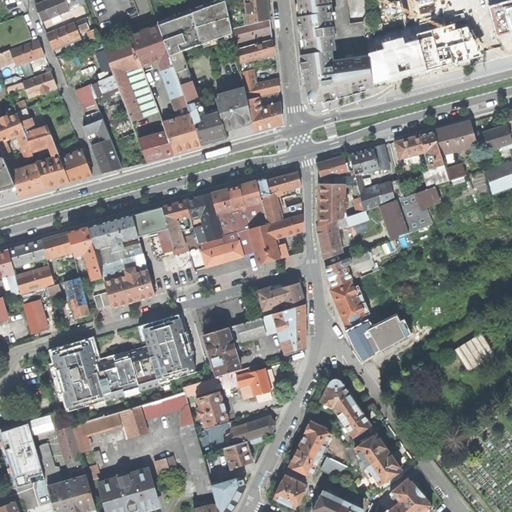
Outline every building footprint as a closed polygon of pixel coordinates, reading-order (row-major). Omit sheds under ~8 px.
[(46,0),(35,5),(40,18),(42,21),(69,10),(66,3),(73,0),(46,0)] [(128,30),(128,29),(117,0),(89,0),(104,39),(128,30)] [(134,0),(117,0),(128,29),(130,28),(127,20),(140,15),(134,0)] [(225,0),(226,2),(233,34),(236,50),(272,40),(270,28),(267,4),(266,0),(225,0)] [(306,54),(309,54),(327,51),(335,50),(333,34),(335,34),(332,11),(329,12),(327,0),(298,0),(301,24),(298,24),(299,32),(303,32),(303,36),(306,54)] [(511,0),(489,7),(496,36),(510,31),(511,37),(511,0)] [(159,27),(170,57),(183,52),(193,49),(217,40),(233,34),(226,2),(159,27)] [(84,18),(74,23),(78,32),(88,28),(84,18)] [(78,32),(74,23),(47,34),(51,45),(53,50),(80,39),(78,32)] [(369,56),(374,85),(483,57),(480,53),(485,51),(479,38),(477,39),(473,30),(470,30),(468,26),(457,29),(455,24),(417,35),(419,41),(405,45),(403,38),(383,43),(384,50),(369,54),(369,56)] [(161,60),(170,57),(159,27),(131,37),(133,41),(142,67),(150,64),(161,60)] [(96,29),(89,32),(93,43),(100,40),(96,29)] [(38,40),(10,51),(15,62),(16,67),(44,56),(42,49),(38,40)] [(236,50),(239,64),(248,62),(274,55),(273,47),(272,40),(236,50)] [(114,76),(142,67),(133,41),(105,52),(114,76)] [(0,67),(15,62),(10,51),(10,50),(0,53),(0,67)] [(348,93),(374,85),(372,75),(370,61),(369,56),(329,62),(327,51),(309,54),(310,59),(310,62),(304,63),(309,98),(313,103),(348,93)] [(191,116),(192,118),(193,117),(205,114),(192,76),(183,52),(170,57),(173,66),(178,81),(184,96),(188,107),(191,116)] [(173,66),(170,57),(161,60),(162,70),(173,66)] [(242,72),(250,70),(248,64),(248,62),(239,64),(242,73),(242,72)] [(178,81),(173,66),(162,70),(167,85),(178,81)] [(159,111),(142,67),(114,76),(115,80),(121,95),(124,102),(131,121),(131,122),(143,118),(142,117),(159,111)] [(242,72),(245,87),(255,85),(253,69),(250,70),(242,72)] [(51,72),(23,82),(25,88),(29,98),(57,87),(55,83),(51,72)] [(16,77),(4,82),(7,88),(19,84),(16,77)] [(121,95),(115,80),(109,82),(108,79),(90,85),(95,99),(105,95),(107,101),(121,95)] [(184,96),(178,81),(167,85),(177,111),(180,110),(188,107),(184,96)] [(277,81),(255,85),(245,87),(248,98),(278,92),(278,86),(277,81)] [(9,94),(25,88),(23,82),(19,84),(7,88),(9,94)] [(85,117),(100,111),(95,99),(90,85),(76,91),(85,117)] [(217,103),(219,110),(220,110),(225,129),(240,125),(252,122),(251,114),(247,100),(245,89),(218,97),(219,100),(217,103)] [(247,100),(251,114),(262,111),(258,98),(247,100)] [(17,112),(28,108),(25,101),(14,105),(17,112)] [(115,127),(131,121),(124,102),(108,108),(115,127)] [(280,106),(262,111),(251,114),(252,122),(254,131),(267,127),(282,123),(280,106)] [(191,116),(188,107),(180,110),(183,118),(191,116)] [(205,114),(193,117),(203,146),(215,142),(228,139),(225,129),(220,110),(219,110),(205,114)] [(47,124),(55,121),(51,111),(43,114),(47,124)] [(103,120),(100,111),(85,117),(89,125),(94,123),(103,120)] [(22,147),(29,144),(25,133),(20,122),(17,115),(7,119),(1,122),(0,121),(0,151),(2,155),(9,152),(10,152),(6,141),(11,139),(17,136),(22,147)] [(192,118),(191,116),(183,118),(163,124),(167,133),(174,154),(189,150),(203,146),(193,117),(192,118)] [(25,133),(35,130),(31,118),(20,122),(25,133)] [(103,120),(94,123),(99,137),(102,143),(111,140),(103,120)] [(131,122),(131,121),(115,127),(117,132),(133,126),(131,122)] [(452,127),(435,131),(442,154),(478,144),(471,122),(452,127)] [(99,137),(94,123),(89,125),(84,127),(87,135),(89,141),(95,139),(99,137)] [(48,145),(55,143),(48,126),(35,130),(25,133),(32,150),(48,145)] [(511,149),(511,163),(487,172),(493,193),(511,185),(511,138),(508,126),(497,130),(484,134),(490,151),(511,145),(511,149)] [(409,139),(395,142),(399,158),(400,159),(402,164),(405,163),(404,158),(419,154),(425,176),(401,185),(405,198),(435,187),(450,182),(446,169),(442,154),(435,131),(409,139)] [(119,139),(122,148),(125,155),(129,166),(138,164),(146,161),(139,141),(137,137),(135,133),(119,139)] [(137,137),(139,141),(156,136),(155,133),(149,134),(148,134),(137,137)] [(167,133),(156,136),(164,157),(174,154),(167,133)] [(164,157),(156,136),(139,141),(146,161),(155,159),(164,157)] [(123,168),(111,140),(102,143),(92,147),(102,174),(112,171),(123,168)] [(53,158),(60,156),(55,143),(48,145),(53,158)] [(24,154),(32,151),(29,144),(22,147),(21,148),(24,154)] [(360,152),(350,155),(358,186),(360,193),(361,197),(365,212),(405,198),(401,185),(400,179),(365,191),(364,186),(365,185),(361,175),(390,167),(385,145),(360,152)] [(35,158),(32,151),(24,154),(27,162),(35,158)] [(12,159),(9,152),(2,155),(3,159),(5,162),(12,159)] [(81,180),(92,177),(83,152),(61,160),(70,183),(81,180)] [(333,176),(334,186),(345,186),(352,186),(358,186),(350,155),(334,159),(325,162),(318,164),(322,179),(333,176)] [(41,162),(52,188),(61,185),(70,183),(61,160),(60,156),(53,158),(41,162)] [(3,159),(0,159),(0,190),(15,186),(9,172),(5,162),(3,159)] [(16,170),(12,159),(5,162),(9,172),(16,170)] [(46,190),(52,188),(41,162),(36,163),(37,165),(46,190)] [(463,164),(446,169),(450,182),(453,180),(466,176),(463,164)] [(17,172),(16,170),(9,172),(15,186),(20,197),(33,193),(46,190),(37,165),(17,172)] [(266,178),(257,181),(268,224),(303,213),(303,204),(280,210),(278,199),(288,196),(288,194),(292,193),(292,195),(297,193),(297,196),(303,196),(302,188),(298,172),(280,177),(267,181),(266,178)] [(471,174),(466,176),(453,180),(457,195),(476,190),(471,174)] [(240,186),(211,194),(223,237),(230,234),(248,229),(268,224),(257,181),(240,186)] [(320,206),(319,227),(336,221),(340,220),(347,218),(344,212),(344,209),(347,209),(347,200),(350,200),(350,198),(345,198),(345,186),(334,186),(320,186),(320,206)] [(340,220),(344,229),(348,228),(357,251),(347,255),(348,258),(391,241),(408,235),(433,225),(426,207),(440,202),(435,187),(405,198),(365,212),(358,214),(347,218),(340,220)] [(193,199),(186,200),(191,217),(195,234),(198,244),(223,237),(211,194),(193,199)] [(358,214),(365,212),(361,197),(354,199),(358,214)] [(179,202),(162,207),(174,250),(185,247),(183,238),(188,236),(187,231),(191,230),(187,218),(191,217),(186,200),(179,202)] [(146,211),(133,215),(138,232),(160,226),(166,247),(167,246),(168,252),(173,251),(174,250),(162,207),(146,211)] [(96,225),(88,227),(103,277),(107,292),(111,305),(112,308),(156,295),(155,294),(152,282),(132,215),(96,225)] [(303,215),(250,230),(259,264),(266,262),(288,256),(285,247),(278,249),(275,238),(303,230),(303,223),(303,215)] [(323,260),(343,252),(336,221),(319,227),(317,228),(321,247),(323,260)] [(73,231),(69,233),(74,251),(76,257),(85,254),(92,280),(103,277),(88,227),(73,231)] [(254,252),(248,229),(230,234),(232,240),(238,239),(239,242),(203,252),(207,266),(226,261),(243,256),(243,255),(254,252)] [(47,239),(43,240),(48,257),(48,258),(74,251),(69,233),(47,239)] [(195,234),(190,235),(192,245),(198,244),(195,234)] [(399,261),(415,254),(408,235),(391,241),(392,242),(377,248),(384,266),(398,260),(399,261)] [(24,246),(9,250),(13,266),(48,257),(43,240),(24,246)] [(188,246),(185,247),(174,250),(173,251),(180,273),(152,282),(155,294),(198,282),(188,246)] [(0,280),(5,280),(4,276),(11,274),(15,288),(12,289),(14,294),(21,292),(16,277),(13,266),(9,250),(0,252),(0,280)] [(333,288),(351,280),(347,265),(368,257),(367,252),(325,267),(329,278),(333,288)] [(50,267),(16,277),(21,292),(21,293),(55,284),(50,267)] [(370,298),(389,289),(380,269),(362,277),(370,298)] [(83,316),(90,314),(80,278),(66,282),(75,318),(83,316)] [(336,304),(348,332),(368,322),(361,304),(364,302),(361,295),(358,297),(351,281),(330,290),(336,304)] [(284,304),(286,310),(305,304),(302,292),(299,283),(282,288),(281,285),(258,291),(264,310),(284,304)] [(53,295),(65,293),(63,284),(51,286),(53,295)] [(48,287),(22,294),(34,333),(40,331),(48,329),(40,300),(51,297),(48,287)] [(111,305),(107,292),(94,296),(97,309),(111,305)] [(394,294),(382,300),(387,312),(399,306),(394,294)] [(0,297),(0,321),(8,319),(1,297),(0,297)] [(209,352),(217,377),(236,371),(241,369),(234,344),(279,330),(286,355),(307,349),(306,328),(305,304),(286,310),(199,336),(202,344),(205,353),(209,352)] [(355,347),(373,338),(369,329),(394,317),(391,311),(368,322),(348,332),(351,339),(355,347)] [(160,382),(196,372),(190,353),(189,353),(183,334),(184,333),(179,314),(142,325),(149,351),(143,353),(102,365),(96,366),(89,341),(51,351),(57,370),(58,370),(64,391),(63,391),(69,411),(125,395),(124,392),(140,388),(140,390),(161,384),(160,382)] [(466,369),(492,354),(480,334),(454,350),(466,369)] [(364,353),(378,346),(376,340),(361,347),(364,353)] [(241,369),(236,371),(239,384),(243,399),(272,391),(268,380),(265,368),(259,370),(257,364),(241,369)] [(239,384),(236,371),(217,377),(184,387),(185,392),(187,398),(195,395),(194,391),(222,383),(224,387),(224,391),(229,390),(228,386),(233,385),(234,389),(237,388),(236,384),(239,384)] [(332,407),(338,416),(356,404),(339,379),(332,379),(324,396),(321,401),(325,404),(323,408),(330,411),(332,407)] [(210,428),(230,422),(226,411),(226,410),(225,407),(225,403),(224,403),(220,391),(197,398),(199,405),(195,406),(201,423),(204,422),(206,429),(210,428)] [(185,392),(72,426),(80,453),(91,449),(90,445),(92,445),(90,438),(87,439),(87,436),(112,428),(113,430),(122,428),(126,439),(147,433),(142,414),(145,413),(146,419),(181,407),(181,434),(198,495),(213,491),(211,484),(203,455),(197,432),(187,398),(185,392)] [(362,413),(356,404),(338,416),(353,437),(371,425),(362,413)] [(69,470),(84,467),(80,453),(72,426),(60,430),(55,411),(28,420),(30,426),(32,434),(54,427),(55,429),(57,429),(69,470)] [(236,443),(272,432),(274,427),(276,424),(272,419),(271,416),(231,429),(233,432),(226,434),(228,439),(234,437),(236,443)] [(305,433),(300,443),(323,454),(332,434),(325,431),(327,429),(311,421),(305,433)] [(31,478),(43,474),(43,471),(32,434),(30,426),(0,436),(16,484),(31,478)] [(197,432),(203,455),(217,450),(210,428),(206,429),(197,432)] [(383,443),(377,434),(367,440),(366,440),(361,443),(361,444),(355,448),(368,466),(389,452),(383,443)] [(203,455),(211,484),(226,480),(223,471),(252,462),(250,452),(246,441),(217,450),(203,455)] [(341,441),(330,458),(348,466),(346,448),(341,441)] [(289,466),(312,477),(323,454),(300,443),(294,456),(289,466)] [(93,451),(97,463),(102,462),(99,450),(93,451)] [(395,460),(389,452),(368,466),(380,485),(386,481),(388,481),(392,478),(393,476),(402,470),(395,460)] [(156,461),(161,476),(171,473),(171,472),(177,469),(173,456),(167,459),(156,461)] [(330,458),(327,456),(322,467),(338,473),(348,466),(330,458)] [(85,467),(87,474),(89,480),(101,477),(97,464),(85,467)] [(43,474),(54,510),(54,511),(81,511),(96,508),(89,480),(87,474),(62,481),(60,474),(57,474),(55,467),(43,471),(43,474)] [(120,478),(99,484),(108,511),(138,511),(139,511),(158,505),(148,469),(128,475),(127,472),(119,475),(120,478)] [(273,498),(294,508),(298,499),(300,499),(302,494),(300,493),(304,484),(285,475),(279,487),(273,498)] [(213,491),(216,503),(218,511),(227,511),(230,507),(244,476),(226,480),(211,484),(213,491)] [(421,493),(408,478),(391,492),(399,501),(393,507),(392,506),(386,511),(424,511),(432,505),(421,493)] [(337,511),(343,500),(323,491),(320,497),(319,498),(317,503),(317,504),(313,511),(337,511)] [(17,511),(14,501),(11,503),(9,497),(0,500),(0,511),(17,511)] [(361,511),(363,509),(343,500),(337,511),(361,511)] [(367,511),(375,511),(379,506),(372,502),(368,511),(367,511)] [(218,511),(216,503),(194,510),(194,511),(218,511)]
